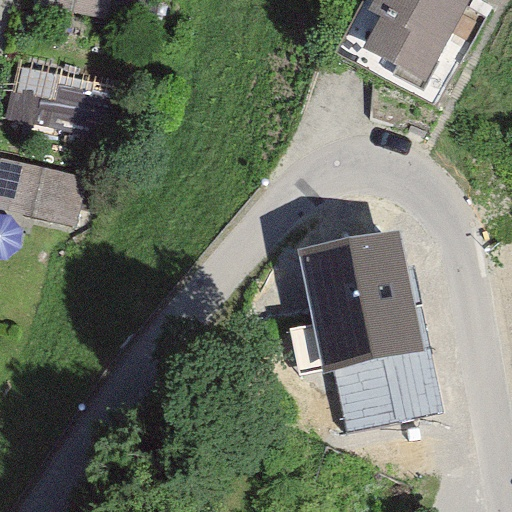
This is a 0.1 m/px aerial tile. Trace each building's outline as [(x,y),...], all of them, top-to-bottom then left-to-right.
[(131,0),(44,0),(43,10),(126,25),(131,0)] [(381,0),(374,15),(380,19),(377,25),(382,28),(369,53),(395,67),(414,77),(418,69),(454,0),(381,0)] [(104,79),(27,65),(19,107),(97,121),(104,79)] [(93,184),(8,167),(0,205),(0,209),(84,226),(93,184)] [(400,236),(306,256),(329,365),(343,362),(357,424),(436,408),(400,236)]
